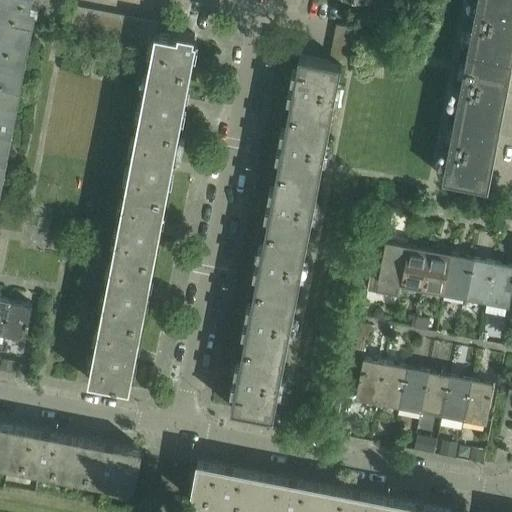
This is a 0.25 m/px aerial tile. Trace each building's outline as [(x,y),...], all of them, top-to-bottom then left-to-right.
[(0,0),(0,170),(32,0),(0,0)] [(511,60),(511,0),(478,0),(468,52),(511,60)] [(71,33),(83,35),(88,9),(76,6),(71,33)] [(101,11),(88,9),(83,35),(96,38),(101,11)] [(112,13),(101,11),(96,38),(107,40),(112,13)] [(125,16),(112,13),(107,40),(120,42),(125,16)] [(136,18),(125,16),(120,42),(131,45),(136,18)] [(147,20),(136,18),(131,45),(142,47),(147,20)] [(159,22),(147,20),(142,47),(153,49),(154,49),(157,32),(159,22)] [(337,24),(334,38),(360,43),(363,29),(337,24)] [(178,36),(157,32),(154,49),(153,49),(150,64),(191,72),(197,40),(195,40),(196,35),(179,32),(178,36)] [(360,43),(334,38),(332,50),(358,55),(360,43)] [(358,55),(332,50),(330,60),(330,61),(343,63),(342,64),(356,66),(358,55)] [(501,123),(510,75),(511,66),(511,60),(468,52),(456,114),(501,123)] [(300,55),(297,70),(288,114),(331,122),(342,64),(343,63),(330,61),(330,60),(300,55)] [(150,64),(148,75),(138,127),(179,134),(191,72),(150,64)] [(288,114),(286,129),(277,172),(320,180),(331,122),(288,114)] [(489,187),(498,138),(501,123),(456,114),(443,178),(489,187)] [(138,127),(136,138),(126,190),(167,198),(179,134),(138,127)] [(277,172),(274,187),(266,231),(308,239),(320,180),(277,172)] [(126,190),(124,201),(113,253),(155,261),(167,198),(126,190)] [(384,205),(382,216),(392,218),(394,207),(384,205)] [(392,218),(382,216),(380,227),(390,228),(392,218)] [(388,240),(390,228),(380,227),(378,238),(388,240)] [(266,231),(263,246),(255,290),(297,298),(308,239),(266,231)] [(411,244),(388,240),(378,238),(371,273),(368,289),(399,296),(402,284),(403,284),(411,244)] [(432,248),(411,244),(403,284),(424,289),(432,248)] [(455,253),(432,248),(424,289),(447,293),(455,253)] [(113,253),(111,264),(102,316),(143,323),(155,261),(113,253)] [(476,257),(455,253),(447,293),(468,297),(476,257)] [(496,261),(476,257),(468,297),(488,301),(496,261)] [(511,289),(511,263),(496,261),(488,301),(509,305),(511,289)] [(255,290),(252,304),(243,348),(286,356),(297,298),(255,290)] [(11,300),(0,297),(0,331),(5,333),(11,300)] [(33,304),(11,300),(5,333),(27,337),(33,304)] [(376,310),(374,319),(383,321),(385,312),(376,310)] [(419,315),(416,328),(428,330),(430,318),(419,315)] [(102,316),(97,339),(89,379),(130,387),(143,323),(102,316)] [(362,322),(360,333),(369,335),(371,324),(362,322)] [(369,335),(360,333),(357,344),(367,346),(369,335)] [(367,346),(357,344),(355,355),(365,357),(367,346)] [(243,348),(241,362),(232,407),(274,415),(286,356),(243,348)] [(365,357),(355,355),(353,366),(363,368),(365,357)] [(360,379),(358,392),(357,397),(380,401),(388,361),(365,357),(363,368),(360,379)] [(409,365),(388,361),(380,401),(401,405),(409,365)] [(433,370),(409,365),(401,405),(425,410),(433,370)] [(363,368),(353,366),(351,377),(360,379),(363,368)] [(453,374),(433,370),(425,410),(445,414),(453,374)] [(473,378),(453,374),(445,414),(466,418),(473,378)] [(360,379),(351,377),(349,390),(358,392),(360,379)] [(494,382),(473,378),(466,418),(487,422),(494,382)] [(10,423),(0,421),(0,462),(3,463),(10,423)] [(74,436),(10,423),(3,463),(67,475),(74,436)] [(338,426),(336,434),(345,436),(346,428),(338,426)] [(143,449),(74,436),(67,475),(135,488),(143,449)] [(421,437),(418,450),(436,453),(439,441),(421,437)] [(444,439),(441,454),(456,457),(459,442),(444,439)] [(461,445),(458,456),(470,459),(472,447),(461,445)] [(473,447),(470,460),(483,462),(485,450),(473,447)] [(257,471),(198,460),(190,499),(249,510),(257,471)] [(313,511),(319,483),(257,471),(249,510),(258,511),(313,511)] [(379,511),(382,495),(319,483),(313,511),(379,511)] [(452,511),(453,509),(382,495),(379,511),(452,511)]
